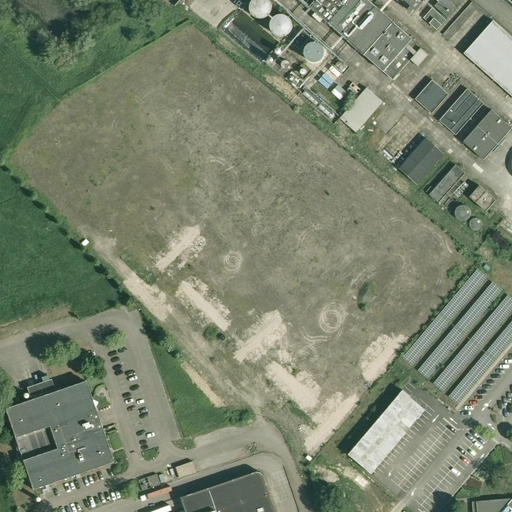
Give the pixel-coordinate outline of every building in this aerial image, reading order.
[(195,7),(199,0),(180,0),(177,5),(181,8),(186,1),(195,7)] [(272,8),(272,6),(272,3),(271,1),(270,0),(252,0),(252,2),(251,6),(252,10),(254,12),(255,14),(257,15),(261,16),(265,16),(267,15),(268,13),(270,12),(271,10),(272,8)] [(413,39),(405,32),(368,0),(316,0),(310,7),(376,65),(393,80),(411,60),(418,66),(428,55),(421,48),(413,39)] [(403,0),(406,2),(410,6),(408,9),(410,10),(412,12),(414,9),(417,12),(426,1),(426,0),(437,0),(439,1),(435,6),(448,18),(456,8),(456,7),(447,0),(403,0)] [(446,20),(433,8),(424,18),(437,30),(446,20)] [(292,26),(292,23),(292,21),(292,19),(290,17),(289,16),(286,13),(282,13),(281,13),(279,13),(277,14),(275,15),(273,16),(271,20),(271,24),(271,27),(274,31),(275,32),(277,33),(279,34),(282,34),(286,33),(288,32),(289,31),(291,28),(292,26)] [(252,27),(257,21),(250,14),(245,19),(252,27)] [(203,16),(199,22),(209,29),(213,23),(203,16)] [(215,33),(224,25),(220,21),(211,29),(215,33)] [(511,37),(493,21),(464,54),(511,96),(511,37)] [(323,54),(323,51),(323,47),(321,44),(318,42),(317,42),(314,42),(312,42),(310,43),(308,45),(306,48),(305,51),(306,54),(308,57),(311,59),(315,60),(318,59),(321,57),(323,54)] [(303,84),(307,87),(311,91),(331,68),(323,61),(303,84)] [(449,95),(433,80),(415,99),(432,114),(449,95)] [(367,88),(340,119),(356,133),(384,102),(367,88)] [(439,121),(440,122),(456,136),(484,103),(468,89),(439,121)] [(511,128),(498,116),(492,111),(463,143),(484,161),(511,128)] [(445,155),(433,144),(426,138),(403,164),(399,169),(418,185),(445,155)] [(439,203),(465,173),(466,173),(456,165),(434,189),(431,187),(427,192),(439,203)] [(486,212),(490,207),(496,200),(480,186),(474,192),(470,197),(486,212)] [(511,232),(511,221),(507,218),(502,226),(511,232)] [(113,462),(102,430),(95,408),(97,402),(92,400),(85,381),(54,392),(53,389),(54,389),(51,379),(27,388),(30,398),(31,397),(32,399),(5,409),(32,490),(113,462)] [(197,462),(180,467),(183,479),(201,474),(197,462)] [(275,511),(267,488),(263,475),(260,473),(258,472),(256,472),(181,498),(186,511),(275,511)] [(511,511),(511,498),(476,501),(477,511),(511,511)]
